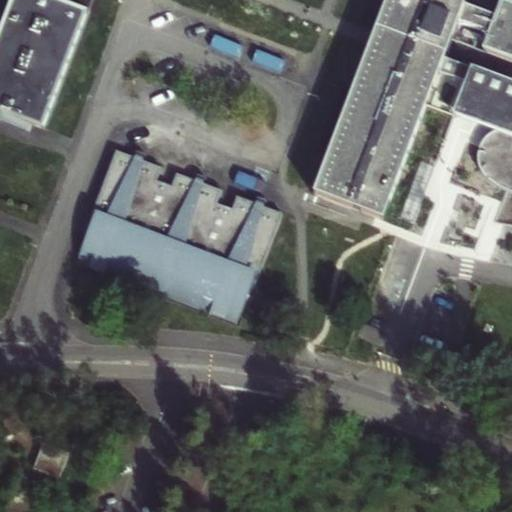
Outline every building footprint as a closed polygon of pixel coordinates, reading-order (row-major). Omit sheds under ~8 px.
[(12,0),(0,32),(0,112),(3,114),(33,126),(42,129),(86,14),(59,4),(47,0),(12,0)] [(439,72),(445,58),(511,83),(511,7),(499,2),(493,0),(388,0),(376,32),(373,39),(370,47),(315,194),(355,210),(382,221),(439,72)] [(511,83),(445,58),(439,72),(466,82),(453,113),(476,122),(497,131),(490,135),(481,146),(478,151),(477,158),(480,170),(484,176),(488,181),(502,189),(511,193),(511,83)] [(288,216),(276,211),(269,208),(268,211),(260,208),(261,206),(241,198),(236,211),(221,205),(226,192),(207,185),(206,188),(198,185),(199,182),(180,175),(175,188),(160,182),(165,169),(148,162),(145,164),(139,162),(139,159),(120,152),(91,227),(96,228),(90,244),(86,256),(81,254),(76,266),(243,330),(249,317),(244,315),(249,301),(254,288),(259,290),(288,216)] [(70,454),(44,444),(35,470),(60,480),(70,454)] [(3,511),(24,457),(0,446),(0,511),(1,511),(3,511)] [(64,511),(69,498),(42,490),(33,511),(64,511)]
